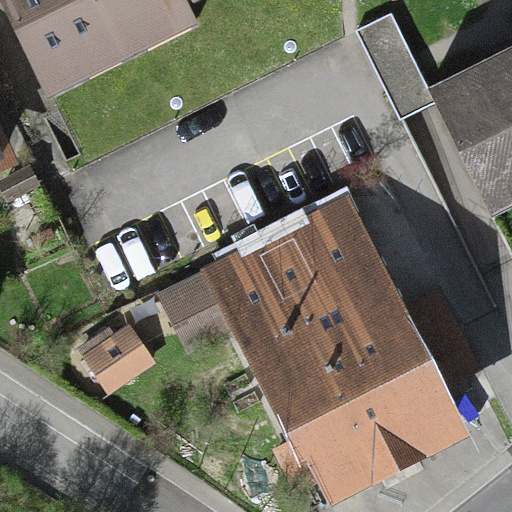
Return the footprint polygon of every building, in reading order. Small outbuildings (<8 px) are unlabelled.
[(180,0),(1,0),(45,84),(186,11),(180,0)] [(511,53),(424,99),(486,219),(511,205),(511,53)] [(0,124),(0,174),(19,166),(0,124)] [(29,170),(3,184),(10,196),(36,183),(29,170)] [(346,212),(201,284),(315,511),(340,511),(465,450),(443,407),(487,385),(445,301),(402,322),(346,212)] [(132,336),(83,365),(108,406),(157,376),(132,336)]
